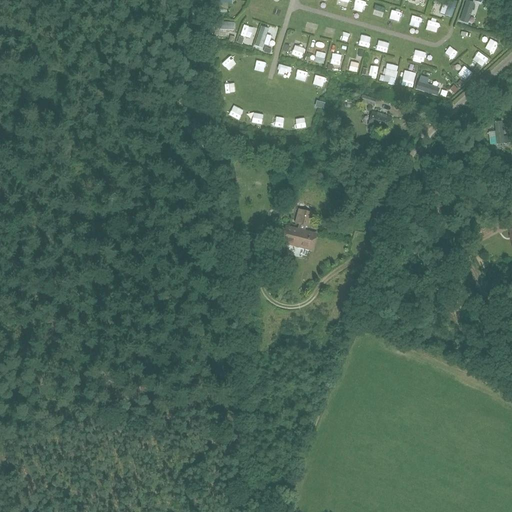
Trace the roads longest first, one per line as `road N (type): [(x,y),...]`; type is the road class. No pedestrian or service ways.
road 1 (track): [(188,0),(243,511)]
road 2 (track): [(282,511),(354,327),(377,321),(379,290),(422,177),(423,140)]
road 3 (track): [(511,351),(422,177)]
road 4 (unclassified): [(511,54),(423,140)]
